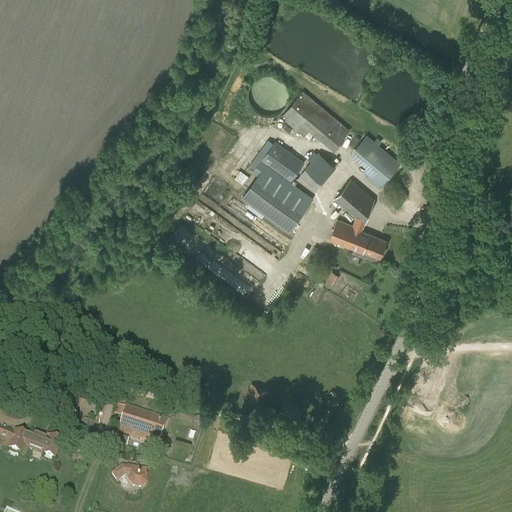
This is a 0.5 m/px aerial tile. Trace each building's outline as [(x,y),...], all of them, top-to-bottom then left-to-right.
[(249,102),(250,104),(251,105),(252,107),(253,108),(254,110),(256,111),(257,112),(259,113),(260,114),(261,115),(263,115),(265,116),(268,116),(270,116),(272,116),(273,115),(275,115),(276,115),(278,114),(280,113),(281,112),(282,111),(284,109),(285,108),(286,107),(287,105),(288,104),(288,102),(289,100),(289,98),(289,97),(289,95),(289,93),(289,91),(288,89),(288,87),(287,86),(286,84),(285,83),(284,82),(283,80),(282,79),(280,78),(278,77),(276,76),(274,75),(272,75),(271,75),(269,75),(267,75),(265,75),(263,75),(261,76),(259,77),(257,78),(255,80),(253,81),(252,83),(251,85),(250,87),(249,89),(249,91),(248,93),(248,94),(248,95),(248,97),(248,98),(249,100),(249,102)] [(310,142),(315,135),(333,150),(350,130),(303,91),(281,117),(298,131),(310,142)] [(368,175),(366,176),(380,188),(401,164),(367,135),(351,154),(366,167),(363,170),(368,175)] [(273,143),(268,139),(249,165),(255,169),(252,173),(257,176),(242,197),(289,232),(313,199),(291,181),(305,163),(275,141),(273,143)] [(311,162),(300,175),(316,189),(336,167),(319,152),(317,154),(315,151),(308,159),(311,162)] [(242,171),(238,179),(244,182),(248,174),(242,171)] [(332,232),(358,242),(355,248),(355,250),(354,252),(363,256),(365,252),(380,258),(386,240),(362,231),(374,199),(351,179),(334,199),(356,218),(353,226),(337,219),(332,232)] [(253,228),(220,208),(212,221),(220,226),(223,220),(248,235),(253,228)] [(355,250),(355,248),(358,242),(332,232),(329,240),(355,250)] [(315,246),(310,256),(322,261),(324,257),(328,258),(330,253),(326,251),(326,250),(315,246)] [(267,275),(273,266),(265,260),(259,269),(267,275)] [(332,272),(327,281),(334,285),(339,276),(332,272)] [(272,294),(267,303),(276,308),(291,279),(281,274),(270,294),(272,294)] [(243,399),(261,408),(269,392),(251,383),(243,399)] [(81,394),(78,404),(75,415),(93,421),(100,399),(88,396),(87,396),(81,394)] [(78,404),(60,398),(55,411),(70,416),(70,419),(66,418),(63,426),(71,429),(75,417),(74,417),(75,415),(78,404)] [(126,406),(114,442),(126,446),(129,437),(158,446),(166,419),(126,406)] [(75,443),(85,446),(92,424),(82,421),(75,443)] [(45,456),(54,459),(61,441),(50,437),(49,439),(30,431),(28,436),(15,431),(14,435),(0,429),(0,437),(11,442),(8,450),(10,451),(10,453),(10,454),(16,456),(17,456),(18,454),(24,457),(27,449),(33,451),(34,447),(47,452),(45,456)] [(124,476),(130,477),(129,483),(133,487),(139,488),(145,484),(146,471),(127,467),(127,468),(122,467),(112,475),(117,482),(124,476)]
